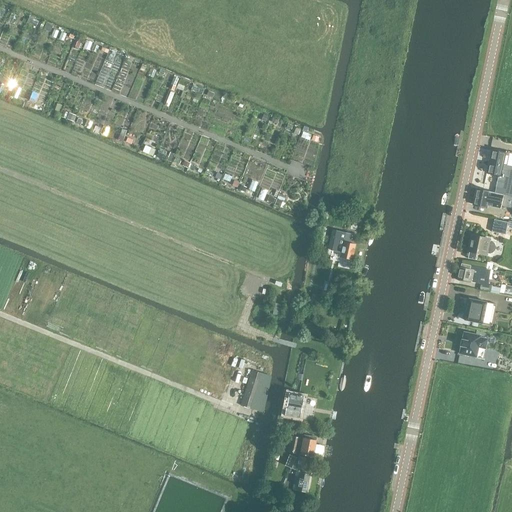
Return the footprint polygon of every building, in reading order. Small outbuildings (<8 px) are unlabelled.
[(153,154),(156,148),(145,144),(143,150),(153,154)] [(511,166),(503,165),(505,154),(491,151),(486,172),(498,175),(495,193),(477,189),(477,190),(511,197),(511,166)] [(511,207),(511,197),(477,190),(474,205),(485,207),(486,205),(492,207),(492,205),(511,209),(511,207)] [(341,227),(347,228),(350,215),(344,214),(341,227)] [(508,222),(494,219),(492,231),(505,234),(508,222)] [(352,260),(355,246),(350,245),(352,235),(336,232),(331,251),(341,253),(340,257),(352,260)] [(472,237),(470,250),(468,258),(476,260),(477,253),(487,256),(488,253),(490,253),(492,252),(494,251),(495,250),(495,248),(495,246),(494,244),(493,242),(491,241),(491,239),(480,237),(479,238),(472,237)] [(480,289),(498,293),(500,293),(501,288),(492,286),(493,285),(488,284),(491,270),(461,263),(458,279),(481,284),(480,289)] [(511,295),(511,286),(502,284),(500,293),(511,295)] [(496,304),(468,299),(464,320),(492,326),(496,304)] [(273,314),(278,315),(281,304),(275,303),(273,314)] [(480,336),(464,332),(462,340),(462,339),(460,346),(461,346),(459,353),(476,357),(478,347),(485,348),(487,339),(480,337),(480,336)] [(264,374),(251,370),(240,405),(253,409),(264,374)] [(308,382),(301,380),(299,387),(306,389),(308,382)] [(284,415),(300,418),(304,395),(289,392),(284,415)] [(291,436),(288,452),(298,453),(301,438),(291,436)] [(313,455),(316,439),(304,437),(301,453),(313,455)] [(323,454),(325,446),(316,444),(314,453),(323,454)] [(300,457),(300,458),(289,454),(284,465),(297,470),(297,472),(298,472),(295,488),(308,491),(311,473),(308,473),(309,469),(311,470),(313,460),(300,457)]
